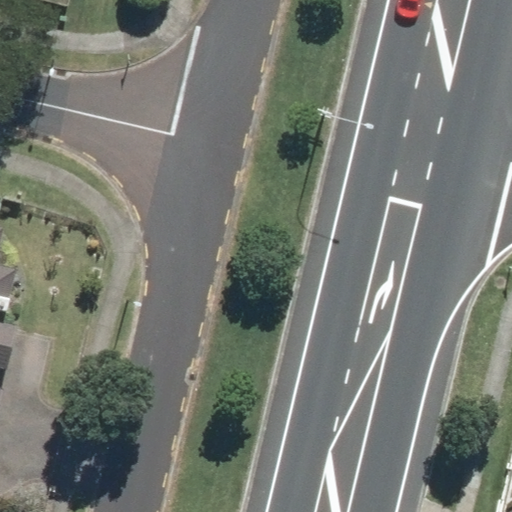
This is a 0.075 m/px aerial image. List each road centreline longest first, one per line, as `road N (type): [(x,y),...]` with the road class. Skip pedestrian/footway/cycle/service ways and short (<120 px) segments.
road 1 (residential): [(120,511),(207,139)]
road 2 (secondary): [(433,143),(352,511)]
road 3 (residential): [(0,92),(207,139)]
road 4 (secondary): [(464,0),(433,143)]
road 5 (residential): [(207,139),(241,0)]
